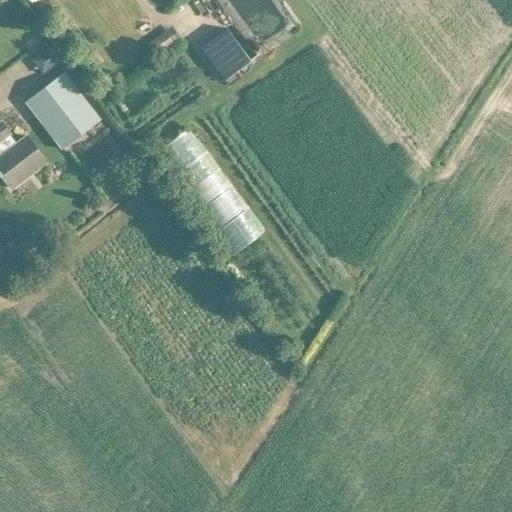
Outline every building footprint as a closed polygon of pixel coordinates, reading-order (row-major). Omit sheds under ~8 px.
[(177,40),(184,52),(200,42),(193,31),(177,40)] [(245,87),(272,73),(258,47),(231,62),(245,87)] [(101,120),(64,72),(26,101),(62,149),(101,120)] [(11,188),(47,161),(27,136),(16,144),(9,134),(10,133),(1,121),(0,122),(0,175),(0,176),(1,175),(11,188)] [(259,258),(280,242),(204,133),(182,149),(259,258)]
